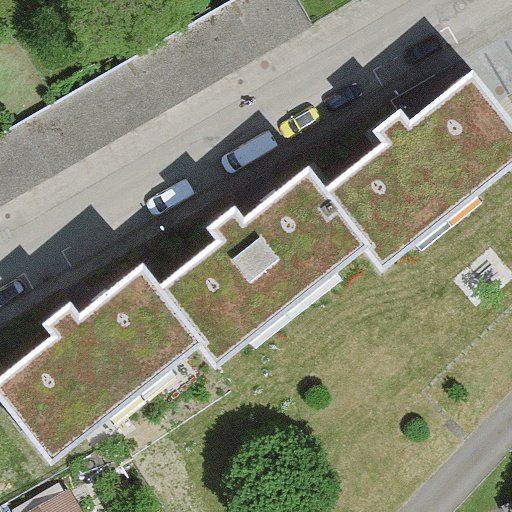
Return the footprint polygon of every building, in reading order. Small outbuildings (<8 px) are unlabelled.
[(0,215),(373,0),(234,0),(0,135),(0,215)] [(511,170),(511,127),(475,81),(415,129),(405,117),(380,137),(388,147),(325,198),(385,273),(511,170)] [(368,252),(309,179),(249,228),(239,216),(214,236),(222,246),(160,296),(220,371),(368,252)] [(201,350),(143,277),(82,326),(73,313),(48,333),(56,343),(0,388),(0,401),(54,468),(201,350)] [(511,511),(511,499),(485,511),(511,511)]
